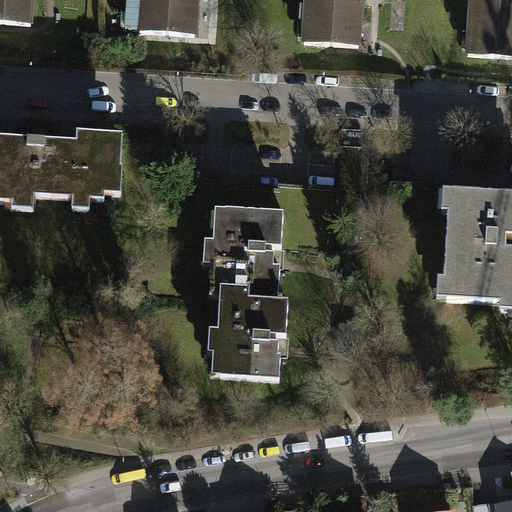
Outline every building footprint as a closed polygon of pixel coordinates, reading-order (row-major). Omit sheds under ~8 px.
[(0,0),(0,25),(31,27),(32,0),(0,0)] [(143,0),(141,34),(195,38),(197,0),(143,0)] [(307,0),(304,45),(359,49),(362,0),(307,0)] [(511,0),(472,0),(468,57),(511,60),(511,0)] [(77,146),(0,141),(0,204),(19,206),(19,198),(105,203),(105,197),(121,198),(123,171),(121,171),(122,151),(110,150),(111,138),(77,136),(77,146)] [(511,198),(454,195),(453,217),(448,217),(444,281),(448,281),(447,303),(500,307),(500,304),(511,304),(511,252),(506,252),(507,240),(511,240),(511,198)] [(220,301),(230,301),(283,305),(283,301),(279,300),(281,271),(274,271),(275,257),(266,257),(266,250),(282,251),(284,216),(226,213),(225,233),(221,232),(220,245),(214,244),(212,270),(218,270),(218,282),(222,283),(220,301)] [(288,305),(283,305),(230,301),(229,321),(226,321),(225,333),(219,333),(217,357),(222,357),(221,380),(280,384),(281,359),(278,359),(279,346),(270,346),(271,339),(286,340),(288,305)]
